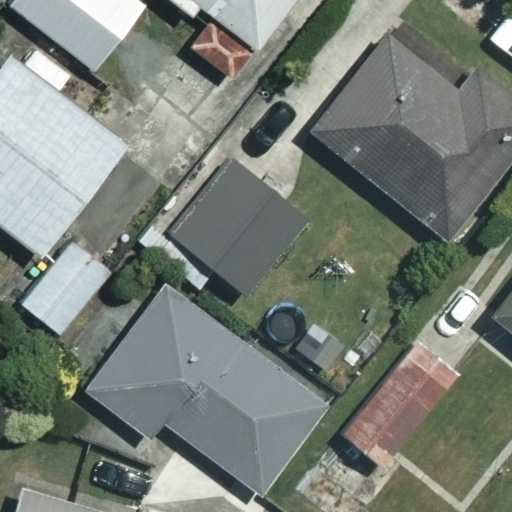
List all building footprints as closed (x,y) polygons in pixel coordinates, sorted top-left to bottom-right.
[(136,3),(132,0),(5,0),(2,4),(86,68),(136,3)] [(156,0),(184,19),(193,5),(205,14),(179,51),(223,81),(278,0),(156,0)] [(58,70),(13,37),(0,55),(0,229),(34,254),(113,144),(42,93),(58,70)] [(449,93),(378,40),(304,138),(439,240),(511,143),(511,97),(469,66),(449,93)] [(300,227),(226,164),(165,235),(239,298),(300,227)] [(103,268),(66,235),(10,299),(48,332),(103,268)] [(511,278),(480,321),(511,344),(511,278)] [(316,401),(149,286),(75,394),(139,438),(151,420),(255,490),(316,401)] [(440,371),(399,342),(332,436),(373,466),(440,371)] [(90,511),(9,490),(3,511),(90,511)]
